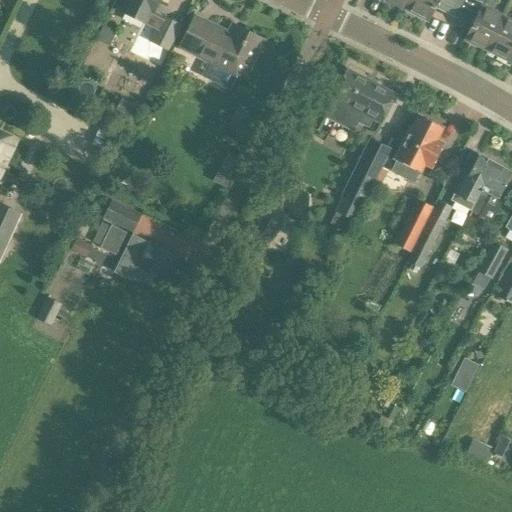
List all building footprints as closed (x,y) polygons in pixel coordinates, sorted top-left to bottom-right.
[(147,61),(159,67),(180,25),(162,16),(161,19),(151,14),(157,0),(125,0),(126,1),(121,11),(144,23),(155,29),(149,41),(155,44),(147,61)] [(385,0),(405,10),(409,0),(385,0)] [(409,0),(405,10),(427,21),(434,8),(455,18),(463,0),(409,0)] [(471,26),(464,39),(486,50),(503,16),(491,10),(496,1),(494,0),(463,0),(455,18),(471,26)] [(195,16),(178,50),(208,64),(202,75),(229,88),(235,77),(250,72),(265,42),(239,28),(231,34),(195,16)] [(511,54),(511,20),(503,16),(486,50),(508,61),(511,54)] [(380,122),(394,95),(346,70),(332,97),(333,97),(324,113),(353,128),(357,120),(367,125),(371,117),(380,122)] [(136,106),(122,99),(114,115),(129,122),(136,106)] [(238,105),(231,120),(241,125),(242,126),(250,111),(238,105)] [(418,115),(411,128),(409,127),(393,160),(417,173),(420,174),(424,166),(430,169),(443,144),(436,140),(442,127),(418,115)] [(231,120),(227,127),(237,132),(241,125),(231,120)] [(14,141),(0,134),(0,182),(0,183),(7,168),(2,166),(14,141)] [(388,150),(386,149),(370,140),(342,196),(343,196),(361,205),(388,150)] [(226,153),(221,164),(234,169),(239,158),(226,153)] [(464,182),(481,191),(495,163),(478,155),(467,177),(464,182)] [(511,172),(495,163),(481,191),(497,199),(498,198),(511,172)] [(387,171),(380,167),(372,184),(379,189),(387,171)] [(481,191),(464,182),(467,177),(462,174),(452,194),(453,195),(450,200),(470,211),(481,191)] [(497,199),(481,191),(470,211),(479,216),(479,215),(491,221),(502,199),(498,198),(497,199)] [(343,196),(334,213),(352,223),(361,205),(343,196)] [(410,252),(433,208),(416,199),(394,244),(410,252)] [(141,215),(111,200),(102,218),(132,233),(141,215)] [(421,269),(452,208),(438,200),(407,261),(421,269)] [(0,256),(20,213),(0,203),(0,256)] [(352,223),(334,213),(332,212),(327,223),(348,232),(352,223)] [(93,214),(84,233),(93,237),(102,218),(93,214)] [(461,228),(461,229),(473,235),(480,222),(467,215),(461,228)] [(111,225),(101,245),(100,248),(115,255),(126,233),(111,225)] [(153,275),(166,282),(177,258),(132,235),(114,272),(131,281),(133,278),(148,285),(153,275)] [(91,246),(76,239),(70,250),(85,258),(91,246)] [(476,271),(492,279),(507,250),(492,242),(476,271)] [(508,305),(511,298),(511,271),(496,298),(508,305)] [(46,297),(39,311),(54,319),(61,304),(46,297)] [(304,365),(289,357),(285,365),(300,373),(304,365)] [(478,367),(464,360),(458,372),(472,379),(478,367)] [(336,387),(335,375),(323,375),(323,387),(336,387)] [(500,436),(492,453),(501,457),(509,440),(500,436)] [(465,454),(483,462),(490,447),(472,439),(465,454)]
